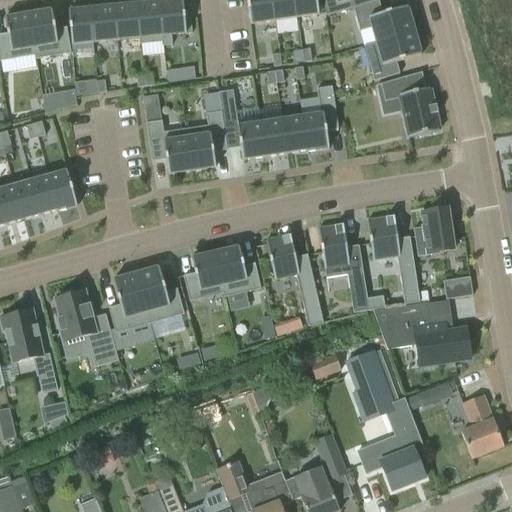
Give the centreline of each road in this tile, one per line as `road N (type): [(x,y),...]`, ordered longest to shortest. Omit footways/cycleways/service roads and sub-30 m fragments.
road 1 (residential): [(0,279),(332,196),(482,174)]
road 2 (residential): [(511,352),(482,174)]
road 3 (residential): [(482,174),(435,0)]
